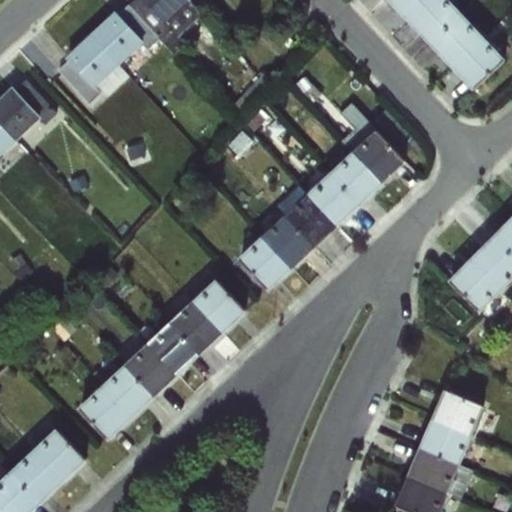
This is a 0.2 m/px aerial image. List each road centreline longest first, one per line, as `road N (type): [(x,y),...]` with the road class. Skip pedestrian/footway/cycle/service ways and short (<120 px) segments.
road 1 (residential): [(323,321),(101,511)]
road 2 (residential): [(314,511),(388,321),(380,274)]
road 3 (residential): [(473,161),(321,0)]
road 4 (residential): [(323,321),(254,511)]
road 5 (residential): [(380,274),(473,161)]
